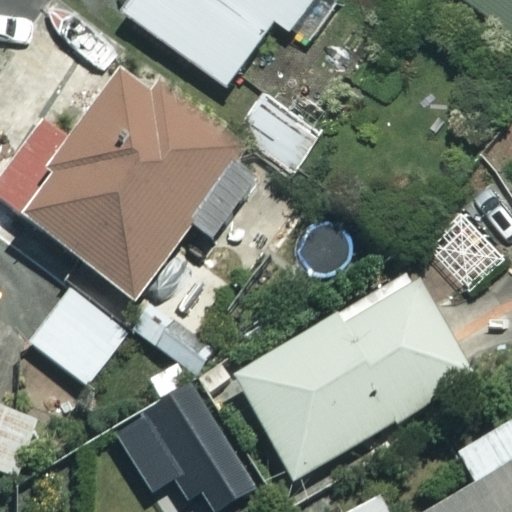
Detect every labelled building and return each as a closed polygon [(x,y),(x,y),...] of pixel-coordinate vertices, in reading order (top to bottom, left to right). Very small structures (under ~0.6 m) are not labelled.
[(326,0),(134,0),(128,10),(229,84),(277,18),(301,35),(326,0)] [(511,0),(472,0),(511,28),(511,0)] [(0,215),(68,263),(62,272),(94,295),(100,286),(127,306),(172,245),(202,267),(260,188),(115,82),(70,143),(42,122),(26,144),(0,125),(0,215)] [(322,137),(263,95),(237,133),(296,174),(322,137)] [(508,258),(468,216),(433,250),(473,292),(508,258)] [(463,385),(405,283),(229,383),(287,485),(463,385)] [(127,336),(69,294),(30,349),(88,390),(127,336)] [(217,349),(150,298),(127,327),(194,379),(217,349)] [(148,503),(183,481),(202,511),(216,511),(251,490),(174,370),(146,388),(158,407),(107,439),(148,503)] [(38,427),(0,411),(0,476),(16,482),(38,427)] [(511,511),(511,435),(506,425),(451,458),(471,493),(439,511),(511,511)] [(381,511),(374,499),(351,511),(381,511)]
